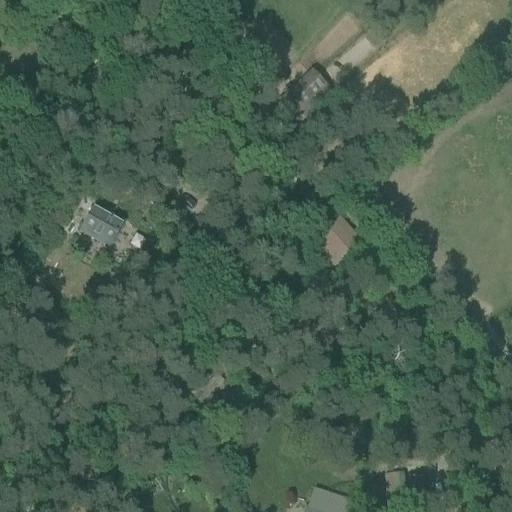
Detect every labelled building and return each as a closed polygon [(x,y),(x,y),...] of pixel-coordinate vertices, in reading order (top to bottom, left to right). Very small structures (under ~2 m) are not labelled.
[(28,2),(14,8),(20,26),(35,21),(28,2)] [(276,105),(291,122),(325,92),(311,75),(276,105)] [(184,164),(156,139),(149,147),(176,172),(184,164)] [(87,219),(82,216),(74,230),(108,250),(115,239),(118,241),(119,239),(116,237),(122,228),(93,210),(87,219)] [(338,220),(311,242),(331,267),(359,244),(338,220)] [(350,511),(353,503),(312,490),(305,511),(350,511)]
